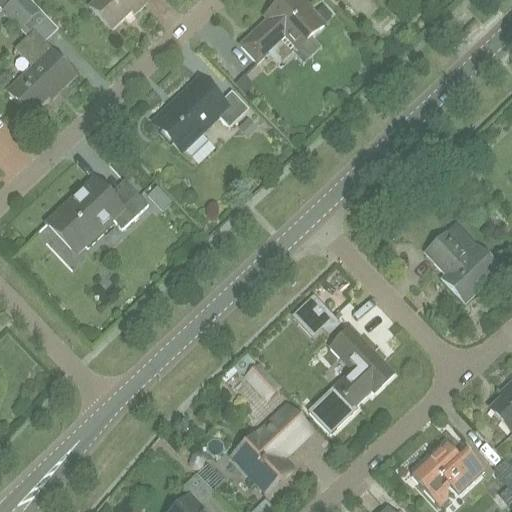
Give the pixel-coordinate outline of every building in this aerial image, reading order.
[(12,0),(0,11),(0,12),(18,31),(38,12),(26,0),(12,0)] [(0,0),(0,11),(12,0),(0,0)] [(98,0),(89,9),(112,33),(131,15),(134,18),(145,8),(137,0),(98,0)] [(257,65),(284,40),(296,53),(324,27),(305,7),(298,0),(285,0),(264,20),(267,22),(240,47),(257,65)] [(34,35),(43,44),(56,32),(38,12),(18,31),(27,42),(34,35)] [(475,23),(462,35),(467,40),(480,28),(475,23)] [(34,35),(27,42),(20,49),(38,68),(9,95),(29,117),(59,90),(61,92),(76,79),(43,44),(34,35)] [(218,120),(228,131),(249,112),(232,94),(221,104),(200,82),(176,104),(180,108),(172,115),(158,128),(182,154),(218,120)] [(112,205),(92,183),(44,229),(74,260),(113,222),(123,232),(148,208),(139,197),(130,188),(112,205)] [(158,185),(146,196),(162,212),(174,201),(158,185)] [(434,267),(444,278),(441,281),(444,285),(445,286),(447,288),(465,307),(498,274),(475,251),(467,259),(445,237),(424,257),(434,267)] [(313,291),(289,314),(312,339),(322,330),(328,336),(343,323),(313,291)] [(333,391),(308,416),(329,438),(356,412),(354,410),(371,394),(373,396),(394,376),(382,364),(373,354),(350,330),(329,350),(352,374),(333,391)] [(248,356),(232,371),(265,407),(281,392),(248,356)] [(511,436),(511,386),(506,392),(509,396),(505,399),(500,404),(490,413),(511,436)] [(256,437),(233,458),(267,495),(290,473),(279,461),(308,434),(287,411),(257,439),(256,437)] [(446,448),(411,480),(424,494),(440,480),(449,490),(458,500),(484,476),(472,462),(466,455),(458,462),(446,448)] [(181,492),(188,499),(174,511),(197,511),(196,511),(212,496),(196,478),(181,492)]
